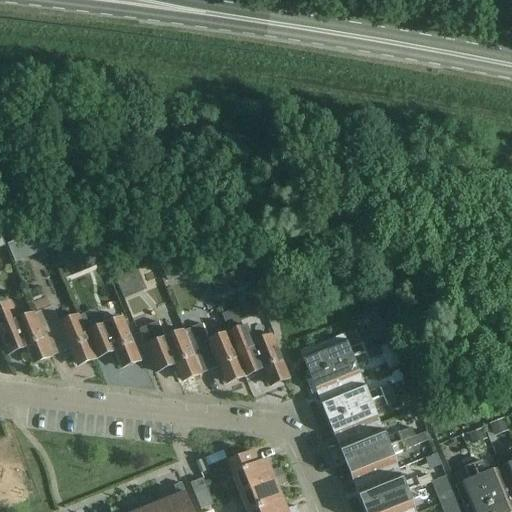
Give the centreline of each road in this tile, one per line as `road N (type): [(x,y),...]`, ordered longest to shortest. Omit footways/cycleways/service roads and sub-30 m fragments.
road 1 (residential): [(330,511),(290,430),(0,395)]
road 2 (primary): [(511,69),(182,9)]
road 3 (primary): [(35,0),(182,9)]
